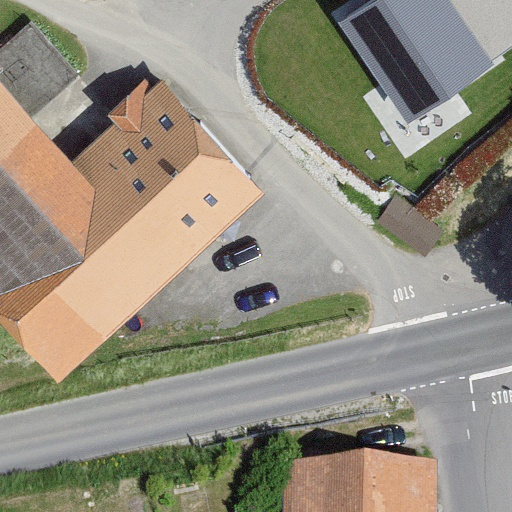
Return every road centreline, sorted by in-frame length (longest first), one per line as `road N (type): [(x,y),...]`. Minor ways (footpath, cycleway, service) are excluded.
road 1 (residential): [(440,304),(150,58),(68,0)]
road 2 (tertiary): [(453,355),(0,456)]
road 3 (unclassified): [(476,511),(453,355)]
